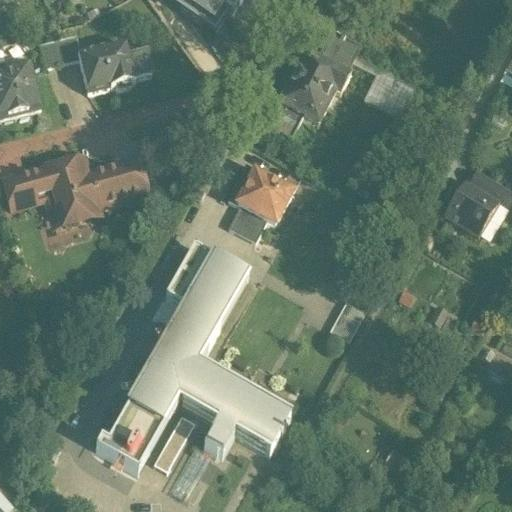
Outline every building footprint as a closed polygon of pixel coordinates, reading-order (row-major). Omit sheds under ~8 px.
[(10,0),(0,0),(0,16),(0,17),(14,12),(10,0)] [(177,0),(171,11),(213,39),(240,0),(177,0)] [(76,41),(54,46),(60,71),(79,66),(80,66),(78,61),(81,60),(76,41)] [(54,46),(39,50),(45,74),(60,71),(54,46)] [(321,69),(305,61),(279,111),(267,135),(292,147),(303,124),(318,131),(335,99),(340,101),(349,83),(344,81),(349,70),(354,61),(355,59),(342,53),(345,49),(341,47),(339,51),(332,47),(321,69)] [(125,49),(81,60),(78,61),(80,66),(79,66),(88,100),(111,95),(115,94),(116,97),(131,93),(131,90),(135,89),(134,85),(152,81),(146,59),(129,64),(125,49)] [(433,100),(354,61),(349,70),(375,83),(363,107),(417,133),(433,100)] [(30,70),(0,77),(0,125),(41,115),(30,70)] [(83,164),(3,187),(11,217),(38,209),(37,205),(52,201),(58,221),(59,224),(68,229),(77,226),(77,227),(92,223),(97,214),(148,199),(138,165),(87,179),(83,164)] [(266,178),(263,183),(254,178),(246,173),(228,207),(236,212),(236,211),(240,214),(267,228),(275,232),(296,193),(266,178)] [(511,210),(511,198),(477,177),(469,190),(499,209),(509,216),(511,210)] [(465,188),(444,222),(478,244),(499,209),(469,190),(467,189),(465,188)] [(267,228),(240,214),(229,235),(256,250),(267,228)] [(247,286),(193,256),(165,307),(190,320),(180,339),(172,335),(172,337),(173,337),(109,450),(101,446),(100,447),(101,448),(96,455),(95,456),(138,480),(139,479),(137,478),(179,404),(184,407),(181,411),(217,431),(205,453),(204,452),(204,453),(222,464),(223,463),(235,441),(268,460),(268,461),(269,461),(289,426),(288,425),(201,376),(199,380),(194,378),(207,356),(208,357),(220,336),(219,335),(246,287),(247,287),(247,286)] [(351,299),(329,338),(349,349),(371,309),(351,299)]
